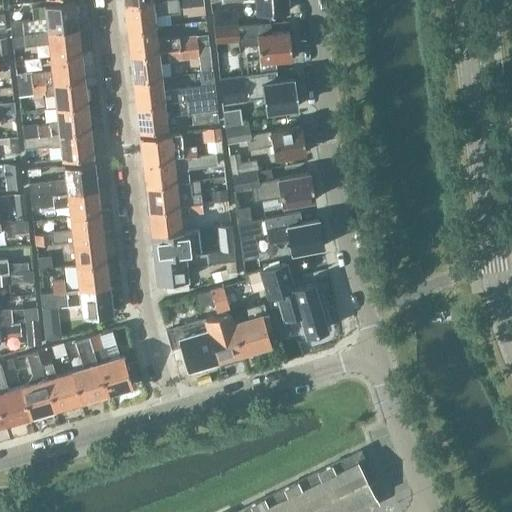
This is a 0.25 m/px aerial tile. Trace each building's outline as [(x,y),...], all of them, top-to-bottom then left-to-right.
[(151,0),(123,3),(126,29),(154,26),(153,14),(178,12),(178,7),(177,0),(151,0)] [(287,10),(286,0),(254,0),(255,12),(287,10)] [(11,34),(77,26),(74,1),(31,6),(32,18),(9,21),(11,34)] [(237,24),(236,8),(212,10),(213,26),(237,24)] [(259,60),(290,58),(288,30),(270,32),(269,21),(237,24),(213,26),(214,42),(237,40),(238,45),(257,43),(259,60)] [(77,26),(11,34),(12,47),(48,43),(49,56),(80,52),(77,26)] [(156,39),(154,26),(126,29),(129,54),(179,48),(197,46),(208,45),(207,34),(178,36),(156,39)] [(0,62),(9,62),(6,36),(0,36),(0,62)] [(179,48),(129,54),(132,80),(160,77),(160,75),(158,62),(169,61),(168,60),(180,59),(196,57),(199,57),(197,46),(179,48)] [(80,52),(49,56),(51,69),(41,71),(41,72),(30,73),(30,71),(15,73),(17,85),(83,78),(80,52)] [(9,62),(0,62),(0,72),(10,72),(9,62)] [(200,84),(213,83),(212,79),(211,70),(200,71),(198,71),(200,84)] [(219,78),(222,102),(263,96),(265,109),(297,105),(293,77),(277,79),(276,70),(260,72),(219,78)] [(160,77),(132,80),(135,105),(215,96),(213,84),(162,90),(160,77)] [(86,104),(83,78),(17,85),(18,96),(44,93),(45,95),(54,94),(55,107),(86,104)] [(215,96),(135,105),(138,131),(166,128),(164,115),(205,111),(216,109),(215,96)] [(48,123),(36,124),(37,135),(89,129),(86,104),(55,107),(57,121),(48,122),(48,123)] [(216,109),(205,111),(206,123),(212,122),(217,121),(216,109)] [(36,123),(21,124),(23,136),(37,135),(36,124),(36,123)] [(305,152),(300,125),(250,133),(248,123),(224,127),(226,142),(246,139),(247,148),(271,144),(273,157),(305,152)] [(218,127),(203,129),(204,141),(206,141),(220,139),(218,127)] [(92,155),(89,129),(37,135),(23,136),(24,148),(50,145),(50,146),(60,145),(61,159),(92,155)] [(179,132),(138,137),(141,161),(181,156),(180,148),(179,132)] [(17,136),(8,137),(8,138),(9,143),(9,151),(19,153),(17,136)] [(194,146),(180,148),(181,156),(195,155),(195,154),(194,146)] [(217,163),(215,151),(195,154),(195,155),(181,156),(141,161),(144,185),(188,180),(187,167),(217,163)] [(232,174),(256,170),(254,160),(240,162),(238,153),(228,154),(232,174)] [(30,196),(96,188),(93,161),(63,165),(65,178),(28,182),(30,196)] [(20,162),(6,163),(8,183),(9,188),(22,186),(23,186),(22,181),(20,162)] [(256,171),(244,173),(248,198),(280,193),(282,205),(313,199),(308,172),(291,175),(290,165),(256,171)] [(26,168),(27,175),(40,174),(39,167),(26,168)] [(244,173),(231,175),(234,201),(248,198),(244,173)] [(190,195),(188,180),(144,185),(147,209),(201,203),(200,194),(190,195)] [(99,212),(96,188),(30,196),(31,207),(53,204),(53,207),(68,205),(69,216),(99,212)] [(210,190),(211,201),(227,199),(226,188),(210,190)] [(27,216),(24,192),(13,193),(16,217),(27,216)] [(202,211),(201,203),(147,209),(150,233),(180,230),(179,214),(202,211)] [(283,213),(263,217),(267,242),(289,238),(291,252),(322,246),(317,218),(301,221),(299,210),(283,213)] [(49,233),(47,233),(48,243),(50,243),(51,243),(72,240),(102,237),(99,212),(69,216),(71,228),(49,231),(49,233)] [(260,218),(236,222),(239,237),(263,233),(260,218)] [(10,220),(12,232),(28,231),(26,219),(10,220)] [(220,249),(233,248),(230,224),(217,226),(220,249)] [(197,228),(180,230),(150,233),(152,257),(206,251),(207,251),(207,250),(200,251),(197,228)] [(47,233),(34,234),(34,244),(48,243),(47,233)] [(105,261),(102,237),(72,240),(75,265),(105,261)] [(206,251),(152,257),(155,282),(164,281),(186,278),(184,265),(234,260),(232,248),(207,251),(206,251)] [(51,254),(36,256),(38,268),(52,266),(51,254)] [(0,271),(8,271),(8,262),(7,256),(0,256),(0,271)] [(27,260),(19,261),(20,269),(24,269),(28,269),(27,260)] [(108,285),(105,261),(75,265),(78,289),(108,285)] [(285,262),(260,270),(265,289),(268,297),(267,297),(274,320),(299,313),(305,334),(327,327),(322,311),(326,310),(321,295),(317,296),(313,282),(293,288),(285,262)] [(20,269),(8,271),(0,271),(0,282),(33,280),(32,268),(28,269),(24,269),(20,269)] [(250,286),(251,293),(265,289),(260,270),(259,268),(245,272),(247,278),(250,286)] [(186,278),(164,281),(166,292),(187,290),(186,278)] [(52,292),(65,290),(63,279),(51,281),(52,292)] [(41,293),(40,293),(41,308),(48,307),(57,306),(80,303),(81,315),(111,312),(108,285),(78,289),(65,290),(52,292),(41,293)] [(211,298),(208,289),(196,293),(200,305),(212,302),(211,298)] [(245,307),(229,311),(229,313),(232,321),(231,321),(240,353),(243,352),(243,353),(252,350),(253,349),(269,344),(266,332),(264,326),(270,325),(263,302),(245,307)] [(36,307),(23,308),(23,310),(24,320),(25,320),(37,319),(36,307)] [(0,322),(19,321),(23,320),(24,320),(23,310),(23,308),(22,308),(10,309),(0,310),(0,322)] [(231,321),(232,321),(229,311),(216,315),(204,318),(207,328),(216,360),(240,353),(231,321)] [(207,328),(204,318),(166,329),(171,347),(181,344),(187,368),(193,366),(194,369),(214,364),(213,360),(216,360),(207,328)] [(40,343),(37,319),(25,320),(27,344),(40,343)] [(0,335),(21,334),(19,321),(0,322),(0,335)] [(44,323),(43,323),(44,339),(59,337),(60,337),(60,328),(50,322),(44,323)] [(88,335),(105,393),(131,385),(129,377),(124,362),(122,354),(106,359),(98,332),(88,335)] [(74,339),(82,366),(70,370),(79,400),(105,393),(88,335),(74,339)] [(37,350),(54,408),(79,400),(70,370),(54,374),(46,348),(37,350)] [(19,385),(28,415),(54,408),(37,350),(26,354),(31,372),(25,383),(19,385)] [(5,360),(3,360),(6,369),(14,366),(12,358),(5,360)] [(137,359),(124,362),(129,377),(141,374),(137,359)] [(0,361),(0,413),(3,423),(28,415),(19,385),(8,388),(0,361)] [(360,449),(318,470),(233,511),(227,511),(227,510),(222,511),(360,511),(377,504),(364,476),(371,472),(360,449)]
